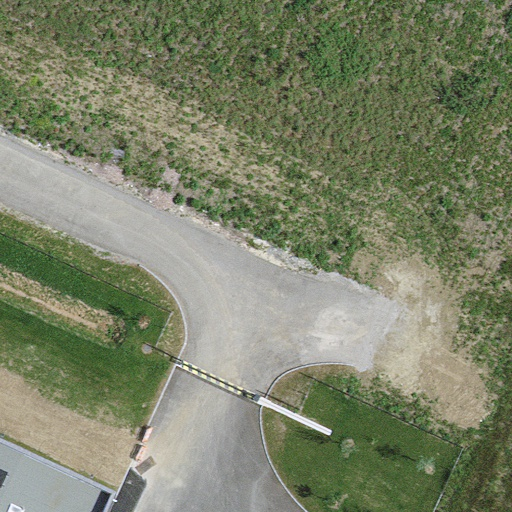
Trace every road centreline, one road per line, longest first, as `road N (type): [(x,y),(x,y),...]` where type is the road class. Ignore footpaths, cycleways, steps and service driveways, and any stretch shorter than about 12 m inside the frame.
road 1 (unclassified): [(159,201),(511,380)]
road 2 (unclassified): [(159,201),(253,0)]
road 3 (unclassified): [(0,128),(159,201)]
